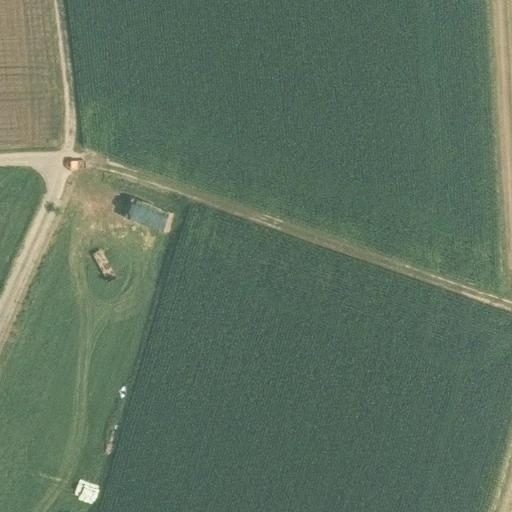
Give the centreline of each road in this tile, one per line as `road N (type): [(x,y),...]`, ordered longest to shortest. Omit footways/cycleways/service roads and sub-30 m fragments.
road 1 (track): [(71,157),(511,309)]
road 2 (track): [(71,157),(0,319)]
road 3 (track): [(71,157),(56,0)]
